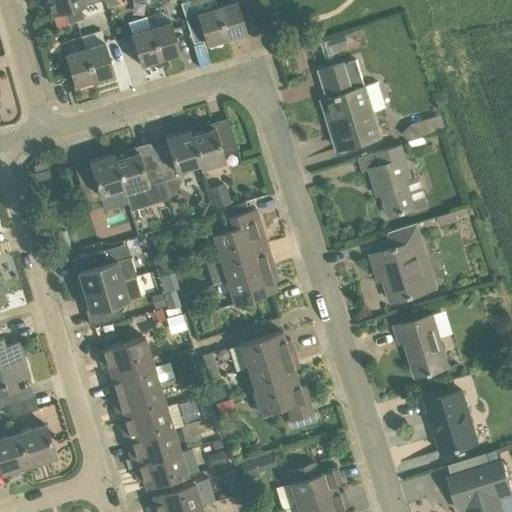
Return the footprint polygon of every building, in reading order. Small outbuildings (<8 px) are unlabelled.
[(48,0),(49,1),(46,2),(49,12),(52,11),(53,14),(72,8),(80,6),(100,0),(48,0)] [(236,0),(217,6),(227,38),(247,32),(236,0)] [(84,19),(80,6),(72,8),(76,21),(84,19)] [(217,6),(197,13),(206,44),(227,38),(217,6)] [(64,11),(68,24),(76,21),(72,8),(64,11)] [(53,14),(53,15),(57,26),(57,27),(68,24),(64,11),(53,14)] [(151,27),(161,59),(181,52),(171,21),(151,27)] [(151,27),(131,33),(141,65),(161,59),(151,27)] [(345,35),(344,35),(334,38),(330,39),(333,48),(348,43),(345,35)] [(61,42),(64,54),(74,86),(94,79),(84,48),(81,36),(61,42)] [(114,73),(105,41),(84,48),(94,79),(114,73)] [(333,132),(338,149),(380,136),(357,59),(320,71),(339,130),(333,132)] [(189,130),(201,168),(225,161),(223,155),(237,151),(239,156),(240,156),(228,117),(226,118),(228,123),(192,135),(190,129),(189,130)] [(406,137),(410,141),(411,141),(417,134),(416,133),(409,126),(402,134),(406,137)] [(165,137),(169,149),(155,153),(151,141),(150,142),(152,147),(163,180),(178,175),(176,169),(198,162),(200,169),(201,168),(189,130),(165,137)] [(406,158),(401,144),(377,151),(377,152),(358,157),(363,171),(369,169),(375,186),(380,185),(389,215),(428,203),(420,175),(412,178),(406,158)] [(163,180),(152,147),(115,159),(113,153),(112,153),(114,159),(125,192),(129,208),(167,196),(162,180),(163,180)] [(89,161),(93,173),(79,177),(76,165),(74,165),(86,204),(101,200),(104,208),(126,201),(124,193),(125,192),(114,159),(112,153),(89,161)] [(55,192),(48,169),(31,174),(37,197),(55,192)] [(225,183),(209,188),(216,209),(232,204),(225,183)] [(455,211),(438,216),(441,225),(458,220),(455,211)] [(259,235),(264,233),(259,218),(211,233),(219,257),(261,244),(259,235)] [(436,287),(417,227),(415,222),(389,231),(393,246),(371,253),(376,271),(382,269),(392,301),(436,287)] [(226,280),(274,265),(269,251),(264,253),(261,244),(219,257),(206,261),(213,284),(226,280)] [(130,255),(117,259),(107,262),(104,249),(71,259),(71,260),(75,259),(80,276),(75,278),(80,292),(136,276),(130,255)] [(273,281),(278,279),(274,265),(226,280),(233,304),(276,290),(273,281)] [(90,325),(123,315),(119,302),(141,296),(135,277),(136,276),(80,292),(84,306),(88,305),(93,322),(90,323),(90,325)] [(181,306),(176,290),(165,294),(170,310),(181,306)] [(155,308),(166,304),(162,292),(151,295),(155,308)] [(166,320),(162,308),(150,312),(153,324),(166,320)] [(432,313),(411,320),(394,325),(399,343),(405,341),(416,375),(429,371),(430,373),(449,367),(432,313)] [(247,367),(295,352),(290,338),(285,340),(282,330),(240,343),(240,344),(229,347),(236,370),(247,367)] [(0,336),(0,366),(25,358),(19,341),(5,345),(2,336),(0,336)] [(152,360),(144,336),(98,351),(102,366),(107,364),(110,373),(152,360)] [(210,379),(220,375),(212,352),(203,355),(210,379)] [(254,390),(297,377),(294,368),(299,366),(295,352),(247,367),(254,390)] [(10,403),(11,403),(7,391),(19,388),(16,379),(30,375),(25,358),(0,366),(0,406),(10,403)] [(152,360),(110,373),(113,382),(108,383),(112,398),(159,383),(152,360)] [(305,384),(300,385),(297,377),(254,390),(262,413),(286,406),(290,420),(314,413),(305,384)] [(112,398),(116,412),(121,410),(124,418),(119,420),(119,421),(166,406),(159,383),(112,398)] [(217,401),(226,398),(223,387),(213,389),(217,401)] [(441,452),(468,444),(478,441),(462,389),(448,394),(425,400),(441,452)] [(14,416),(38,408),(34,396),(33,396),(11,403),(10,403),(14,416)] [(232,399),(216,403),(220,418),(236,413),(232,399)] [(214,415),(211,405),(210,404),(199,407),(203,419),(214,415)] [(119,421),(124,435),(129,433),(131,441),(132,442),(173,429),(166,406),(119,421)] [(206,429),(217,426),(214,416),(204,420),(206,429)] [(55,456),(45,423),(19,431),(28,465),(55,456)] [(131,441),(126,443),(134,467),(181,452),(173,429),(132,442),(131,441)] [(0,468),(1,473),(28,465),(19,431),(0,437),(0,468)] [(215,450),(224,447),(221,439),(212,442),(215,450)] [(458,449),(461,458),(467,456),(464,447),(458,449)] [(188,474),(181,452),(134,467),(138,480),(143,479),(146,488),(188,474)] [(211,467),(225,463),(222,452),(207,457),(211,467)] [(272,452),(240,462),(246,479),(259,475),(258,471),(277,465),(272,452)] [(449,477),(460,511),(468,509),(469,511),(511,511),(511,493),(511,492),(511,488),(502,460),(472,469),(449,477)] [(342,482),(337,467),(319,473),(316,462),(287,471),(291,482),(289,482),(297,506),(344,491),(344,490),(339,491),(336,483),(342,482)] [(222,473),(227,487),(240,483),(235,468),(222,473)] [(177,511),(200,505),(193,482),(152,495),(155,504),(150,506),(151,511),(177,511)] [(345,511),(343,506),(349,505),(344,491),(297,506),(298,511),(345,511)]
